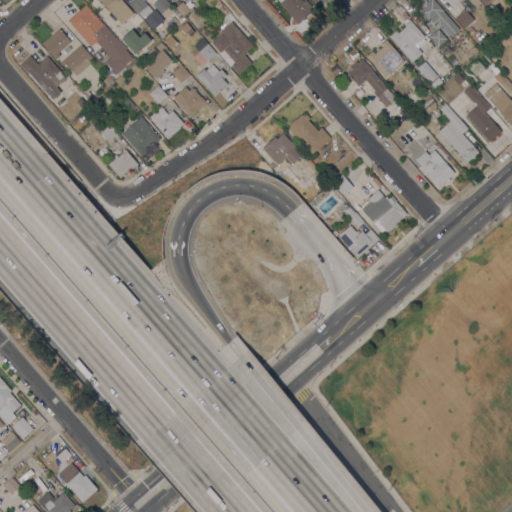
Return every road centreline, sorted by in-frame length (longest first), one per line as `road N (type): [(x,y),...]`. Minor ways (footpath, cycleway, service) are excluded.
road 1 (secondary): [(511,177),(141,505)]
road 2 (residential): [(375,0),(229,130),(127,196),(103,186)]
road 3 (motorway): [(210,382),(0,144)]
road 4 (residential): [(448,234),(243,0)]
road 5 (motorway): [(176,254),(194,203),(235,184),(253,186),(279,198),(306,228),(361,311)]
road 6 (motorway): [(0,246),(155,423)]
road 7 (residential): [(141,505),(0,344)]
road 8 (residential): [(0,60),(103,186)]
road 9 (residential): [(395,511),(306,399)]
